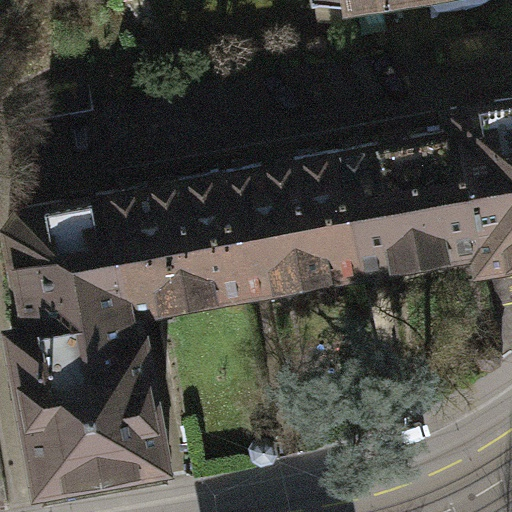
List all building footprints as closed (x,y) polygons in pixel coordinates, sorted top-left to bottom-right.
[(495,30),(445,37),(448,62),(498,54),(495,30)] [(456,124),(477,240),(481,261),(511,254),(511,85),(508,86),(510,97),(452,108),(456,124)] [(336,146),(358,262),(477,240),(456,124),(336,146)] [(358,262),(336,146),(224,167),(245,283),(358,262)] [(245,283),(224,167),(107,188),(128,305),(135,304),(245,283)] [(128,305),(107,188),(19,205),(12,213),(7,224),(26,322),(9,326),(38,479),(163,456),(135,304),(128,305)] [(496,357),(492,343),(480,345),(475,352),(478,362),(484,366),(496,357)] [(381,418),(377,400),(367,401),(360,410),(362,417),(365,424),(381,418)] [(271,455),(268,434),(258,437),(250,443),(249,453),(251,459),(271,455)]
